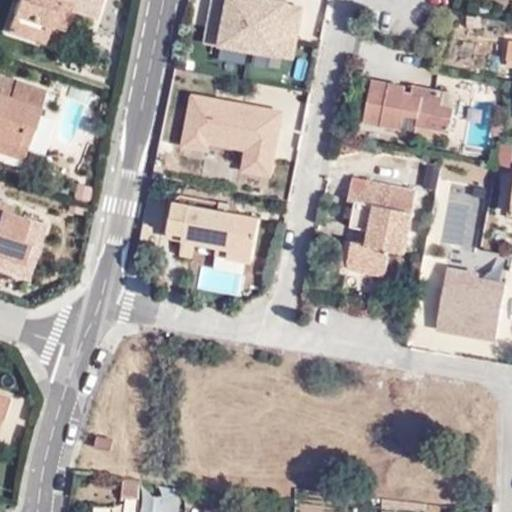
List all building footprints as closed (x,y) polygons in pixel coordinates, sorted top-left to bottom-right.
[(58,6),(73,9),(97,17),(102,0),(18,0),(8,31),(45,43),(51,25),(58,6)] [(219,0),(212,41),(255,49),(264,0),(219,0)] [(287,0),(264,0),(255,49),(298,57),(308,7),(293,5),(294,1),(287,0)] [(65,30),(73,9),(58,6),(51,25),(65,30)] [(0,93),(11,97),(15,82),(0,76),(0,93)] [(419,115),(417,126),(450,132),(455,106),(442,104),(444,91),(414,86),(413,92),(405,91),(406,84),(372,79),(365,122),(403,128),(406,113),(419,115)] [(0,159),(20,166),(22,160),(24,160),(46,91),(15,82),(11,97),(0,93),(0,159)] [(414,86),(406,84),(405,91),(413,92),(414,86)] [(442,104),(455,106),(458,93),(444,91),(442,104)] [(200,94),(192,140),(213,144),(214,136),(256,144),(252,165),(275,170),(287,109),(200,94)] [(416,131),(417,126),(419,115),(406,113),(403,128),(416,131)] [(511,145),(502,143),(500,160),(511,161),(511,145)] [(428,193),(436,194),(440,177),(431,175),(428,193)] [(366,243),(357,241),(353,240),(348,268),(386,275),(391,250),(404,253),(417,190),(391,185),(390,190),(351,183),(348,198),(355,200),(350,226),(360,228),(369,229),(366,243)] [(0,270),(29,280),(46,225),(1,210),(4,202),(0,200),(0,270)] [(250,224),(251,217),(173,203),(167,238),(183,240),(196,243),(217,246),(225,248),(223,256),(252,261),(259,226),(250,224)] [(260,218),(251,217),(250,224),(259,226),(260,218)] [(360,228),(357,241),(366,243),(369,229),(360,228)] [(196,243),(183,240),(181,256),(194,258),(196,243)] [(216,254),(223,256),(225,248),(217,246),(216,254)] [(480,271),(448,265),(438,330),(496,340),(506,283),(480,277),(480,271)] [(0,423),(8,398),(0,394),(0,423)] [(137,498),(138,480),(122,478),(121,498),(137,498)] [(427,504),(391,499),(391,509),(426,511),(427,504)]
